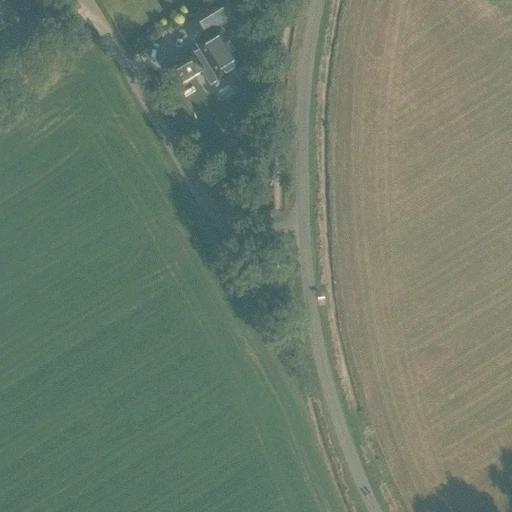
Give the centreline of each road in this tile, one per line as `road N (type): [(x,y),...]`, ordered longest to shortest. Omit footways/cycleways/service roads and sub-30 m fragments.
road 1 (unclassified): [(303,234),(253,234),(214,216),(85,0)]
road 2 (unclassified): [(373,511),(322,370),(303,234)]
road 3 (unclassified): [(303,234),(301,121),(317,0)]
